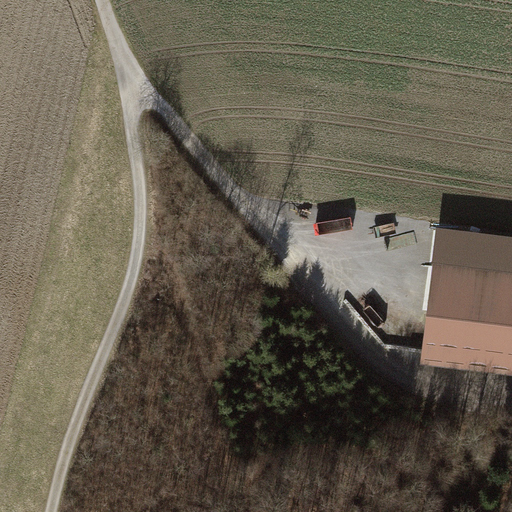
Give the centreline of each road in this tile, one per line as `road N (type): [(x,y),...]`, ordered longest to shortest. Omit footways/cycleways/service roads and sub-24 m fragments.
road 1 (track): [(511,394),(457,396),(356,340),(256,196),(123,69)]
road 2 (track): [(123,69),(138,170),(135,272),(53,511)]
